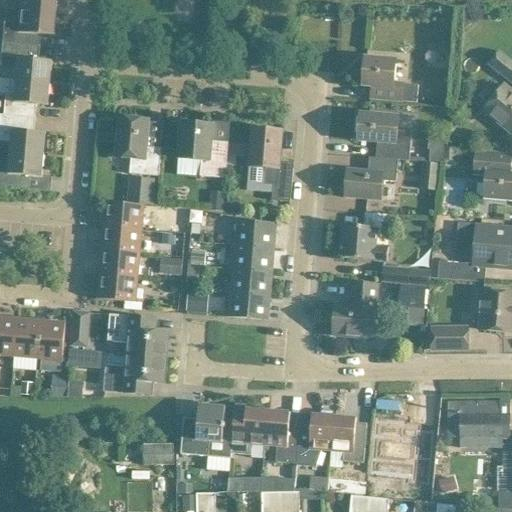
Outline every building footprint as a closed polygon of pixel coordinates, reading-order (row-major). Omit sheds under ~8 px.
[(21,0),(21,12),(56,15),(57,0),(21,0)] [(207,14),(208,0),(184,0),(184,12),(207,14)] [(5,21),(3,44),(40,47),(41,36),(54,37),(56,15),(21,12),(20,23),(5,21)] [(50,84),(52,62),(39,61),(40,47),(3,44),(1,68),(17,69),(16,82),(50,84)] [(511,84),(511,63),(499,53),(489,65),(511,84)] [(396,61),(385,60),(366,58),(363,87),(373,88),(372,100),(401,103),(417,104),(419,85),(402,84),(394,83),(396,61)] [(50,84),(16,82),(0,80),(0,91),(5,96),(4,116),(0,115),(0,116),(36,119),(37,105),(48,106),(50,84)] [(511,91),(504,85),(482,111),(511,135),(511,91)] [(409,160),(411,133),(397,131),(398,118),(361,114),(358,142),(385,145),(384,160),(397,161),(398,159),(409,160)] [(10,153),(44,156),(46,134),(35,133),(36,119),(0,116),(0,142),(11,143),(10,153)] [(149,121),(119,119),(116,158),(131,160),(130,175),(159,177),(162,150),(147,148),(149,121)] [(226,180),(228,157),(228,151),(229,144),(213,142),(214,127),(182,124),(179,160),(201,162),(200,178),(226,180)] [(273,194),(272,202),(291,203),(294,170),(280,168),(283,132),(253,130),(252,145),(229,143),(229,144),(228,151),(228,157),(250,159),(248,191),(273,194)] [(445,150),(444,161),(454,162),(455,151),(445,150)] [(511,154),(476,151),(474,175),(485,176),(483,200),(511,202),(511,154)] [(0,188),(30,191),(31,177),(42,178),(44,156),(10,153),(9,163),(0,162),(0,188)] [(396,182),(398,162),(370,159),(368,172),(348,171),(347,174),(342,174),(340,195),(346,195),(346,198),(380,201),(382,182),(396,182)] [(449,192),(450,165),(436,165),(434,191),(449,192)] [(152,206),(155,179),(129,177),(126,204),(152,206)] [(104,227),(142,231),(144,206),(106,203),(104,227)] [(343,226),(340,259),(360,260),(387,263),(389,249),(376,248),(377,230),(393,232),(394,218),(366,215),(365,228),(363,228),(343,226)] [(231,245),(235,246),(275,249),(277,225),(237,221),(236,235),(232,235),(231,245)] [(104,227),(102,252),(140,255),(142,231),(104,227)] [(511,270),(511,230),(477,227),(474,266),(439,263),(438,280),(485,284),(485,282),(478,282),(479,267),(511,270)] [(162,236),(162,245),(174,246),(175,236),(162,236)] [(273,273),(275,249),(235,246),(234,260),(230,259),(229,270),(233,270),(273,273)] [(102,252),(100,276),(138,279),(140,255),(102,252)] [(192,252),(191,266),(203,267),(204,253),(192,252)] [(161,261),(160,275),(181,277),(182,263),(183,261),(161,259),(161,261)] [(429,287),(431,273),(383,268),(381,283),(429,287)] [(271,298),(273,273),(233,270),(232,283),(228,283),(227,294),(231,294),(271,298)] [(100,276),(98,300),(136,303),(138,279),(100,276)] [(334,337),(376,340),(377,320),(378,309),(377,309),(376,309),(378,288),(378,287),(371,286),(352,285),(350,307),(336,305),(334,337)] [(401,286),(400,308),(410,309),(426,310),(427,288),(401,286)] [(481,315),(480,331),(511,334),(511,293),(480,291),(477,315),(481,315)] [(188,292),(187,312),(188,312),(201,313),(202,293),(189,292),(188,292)] [(225,318),(269,322),(271,298),(231,294),(230,307),(226,307),(225,318)] [(127,356),(167,359),(169,334),(158,333),(159,319),(110,316),(108,343),(128,344),(127,356)] [(17,320),(0,318),(0,356),(14,358),(17,320)] [(42,322),(17,320),(14,358),(39,360),(42,322)] [(42,322),(39,360),(42,360),(41,372),(61,374),(62,362),(63,362),(66,324),(42,322)] [(432,330),(433,351),(469,351),(468,329),(432,330)] [(70,354),(69,369),(80,370),(81,352),(71,351),(70,354)] [(126,368),(106,367),(104,393),(134,396),(135,382),(165,385),(167,359),(127,356),(126,368)] [(502,399),(501,402),(448,402),(448,439),(461,439),(461,449),(502,449),(501,440),(511,440),(511,400),(502,399)] [(231,460),(232,453),(234,426),(224,425),(226,408),(199,406),(198,421),(184,419),(182,439),(181,456),(231,460)] [(235,420),(234,426),(232,453),(251,455),(251,460),(264,461),(265,445),(268,412),(246,410),(246,421),(235,420)] [(275,463),(297,465),(301,425),(290,424),(291,414),(268,412),(265,445),(277,446),(275,463)] [(312,426),(301,425),(297,465),(297,466),(317,468),(323,450),(332,451),(334,418),(313,416),(312,426)] [(357,420),(334,418),(332,451),(345,452),(344,461),(364,463),(365,449),(354,448),(357,420)] [(412,466),(411,480),(410,484),(430,486),(435,431),(420,430),(420,427),(406,426),(406,423),(377,421),(373,462),(412,466)] [(144,445),(145,467),(174,467),(174,445),(144,445)] [(324,477),(323,490),(340,491),(341,477),(324,477)] [(230,479),(229,493),(239,493),(240,479),(230,479)] [(450,480),(439,484),(442,495),(453,492),(450,480)] [(294,490),(281,491),(281,511),(301,511),(301,501),(323,500),(323,492),(308,491),(294,490)] [(266,493),(263,493),(263,511),(281,511),(281,491),(266,491),(266,493)] [(511,493),(498,494),(498,508),(511,509),(511,493)] [(199,494),(199,497),(198,497),(198,509),(199,509),(198,511),(216,511),(217,494),(199,494)] [(369,511),(371,498),(353,496),(351,511),(369,511)] [(51,511),(51,497),(35,497),(35,511),(51,511)] [(387,511),(389,500),(371,498),(369,511),(387,511)]
